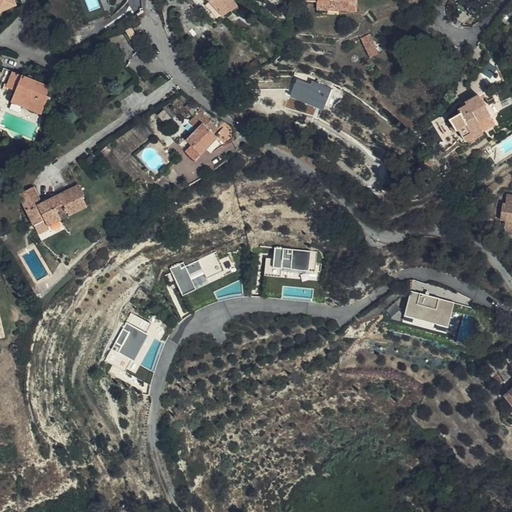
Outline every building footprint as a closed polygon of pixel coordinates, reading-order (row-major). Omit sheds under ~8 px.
[(0,0),(0,13),(17,7),(14,0),(0,0)] [(227,0),(206,0),(221,15),(228,8),(224,3),(227,0)] [(350,11),(350,0),(307,0),(308,0),(319,0),(329,1),(329,10),(350,11)] [(329,1),(319,0),(319,9),(329,10),(329,1)] [(358,0),(350,0),(350,11),(358,11),(358,0)] [(368,37),(359,41),(367,61),(377,56),(373,45),(372,46),(368,37)] [(494,70),(485,64),(481,72),(490,77),(494,70)] [(13,100),(25,105),(28,100),(46,108),(51,96),(49,94),(52,86),(7,67),(1,80),(9,83),(8,86),(18,90),(13,100)] [(325,96),(332,78),(312,70),(310,75),(298,70),(293,83),(325,96)] [(495,125),(477,96),(464,103),(466,107),(459,110),(461,113),(449,120),(456,132),(458,130),(465,142),(495,125)] [(201,110),(189,99),(185,103),(190,110),(191,108),(198,114),(201,110)] [(28,100),(25,105),(44,113),(46,108),(28,100)] [(170,120),(163,111),(157,116),(165,125),(170,120)] [(202,124),(214,134),(221,127),(204,114),(196,123),(200,126),(202,124)] [(225,145),(242,134),(237,130),(228,123),(216,136),(214,134),(202,124),(200,126),(187,140),(190,144),(186,148),(197,159),(207,149),(217,138),(225,145)] [(211,153),(225,145),(217,138),(207,149),(211,153)] [(112,179),(109,174),(102,179),(106,183),(112,179)] [(53,228),(92,208),(87,199),(89,198),(83,187),(46,206),(37,190),(23,197),(39,229),(51,223),(53,228)] [(511,190),(507,189),(505,199),(502,198),(500,213),(505,213),(504,218),(503,227),(511,228),(511,190)] [(318,252),(276,247),(274,266),(316,271),(318,252)] [(185,261),(171,268),(184,295),(237,270),(231,255),(220,260),(216,252),(187,266),(185,261)] [(455,303),(412,291),(405,315),(448,327),(455,303)] [(128,371),(153,323),(131,312),(106,360),(128,371)]
